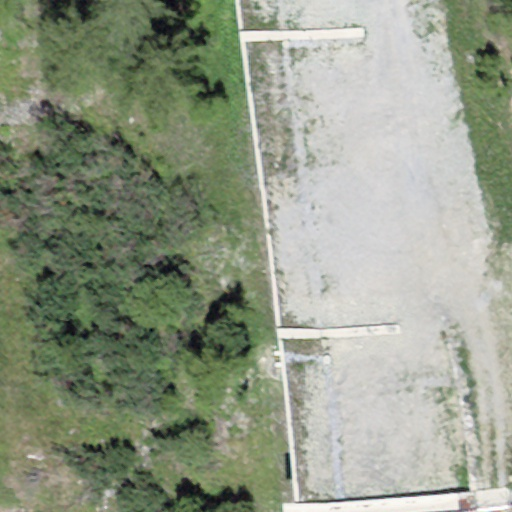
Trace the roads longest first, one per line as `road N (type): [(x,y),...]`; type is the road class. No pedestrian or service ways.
road 1 (primary): [(304,0),(366,511)]
road 2 (track): [(399,0),(454,321)]
